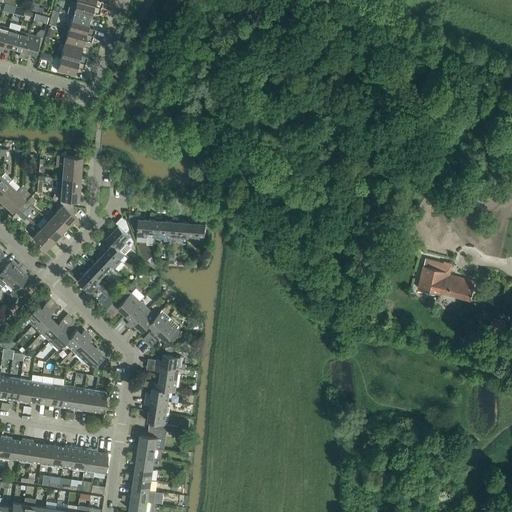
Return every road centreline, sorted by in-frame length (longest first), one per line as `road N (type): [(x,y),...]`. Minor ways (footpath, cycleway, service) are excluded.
road 1 (residential): [(119,438),(128,359),(44,277)]
road 2 (track): [(342,0),(511,99)]
road 3 (residential): [(0,421),(119,438)]
